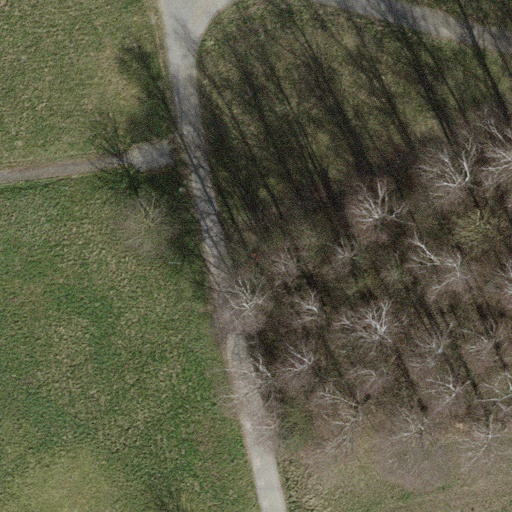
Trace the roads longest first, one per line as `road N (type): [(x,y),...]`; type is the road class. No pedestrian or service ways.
road 1 (track): [(187,0),(197,153),(278,511)]
road 2 (track): [(511,45),(353,0)]
